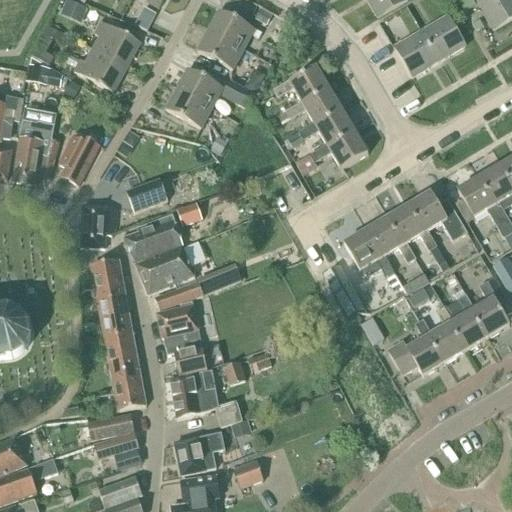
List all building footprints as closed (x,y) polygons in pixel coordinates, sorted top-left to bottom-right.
[(149,0),(147,5),(159,12),(165,0),(149,0)] [(407,0),(366,0),(378,20),(408,2),(407,0)] [(511,0),(489,0),(479,6),(494,32),(511,21),(511,0)] [(60,17),(81,27),(88,11),(67,2),(60,17)] [(268,14),(258,9),(252,22),(262,27),(268,14)] [(221,15),(210,35),(245,55),(253,39),(259,43),(262,37),(221,15)] [(151,26),(140,20),(135,28),(147,34),(151,26)] [(439,65),(465,49),(448,20),(422,35),(439,65)] [(101,26),(94,39),(99,41),(93,53),(128,72),(142,47),(101,26)] [(210,35),(198,56),(234,75),(245,55),(210,35)] [(439,65),(422,35),(396,51),(413,80),(439,65)] [(39,45),(32,59),(41,64),(49,50),(39,45)] [(114,97),(128,72),(93,53),(85,67),(80,65),(74,76),(114,97)] [(26,85),(60,92),(62,79),(50,72),(29,68),(26,85)] [(290,84),(273,94),(278,102),(293,93),(301,106),(329,90),(317,71),(291,86),(290,84)] [(189,73),(178,93),(213,113),(224,92),(189,73)] [(245,91),(256,96),(265,79),(253,73),(245,91)] [(70,87),(63,97),(74,103),(80,93),(82,91),(71,84),(70,87)] [(222,101),(247,114),(255,98),(231,85),(222,101)] [(301,106),(286,115),(277,120),(282,128),(306,114),(314,127),(341,111),(329,90),(301,106)] [(213,113),(178,93),(167,114),(202,133),(213,113)] [(0,99),(0,146),(1,142),(10,144),(14,124),(4,122),(7,105),(7,100),(0,99)] [(341,111),(314,127),(299,136),(301,139),(304,144),(319,135),(327,149),(354,132),(341,111)] [(21,142),(13,185),(36,190),(38,180),(50,183),(51,181),(55,165),(55,162),(58,151),(59,146),(52,145),(54,132),(55,128),(57,118),(55,118),(26,112),(21,142)] [(327,149),(311,158),(316,166),(331,157),(341,173),(369,157),(354,132),(327,149)] [(299,136),(287,143),(293,153),(305,146),(304,144),(301,139),(299,136)] [(73,141),(70,146),(59,168),(66,172),(62,180),(80,189),(95,158),(100,149),(78,139),(75,137),(73,141)] [(217,141),(211,151),(222,157),(228,147),(217,141)] [(0,152),(0,183),(7,185),(14,155),(0,152)] [(319,173),(311,159),(296,167),(304,181),(319,173)] [(511,162),(502,169),(511,186),(511,162)] [(496,208),(499,207),(503,214),(511,209),(511,186),(502,169),(480,181),(480,182),(496,208)] [(511,238),(511,229),(503,214),(499,207),(496,208),(480,182),(458,194),(464,204),(476,222),(487,215),(504,243),(506,242),(511,238)] [(161,185),(127,197),(135,218),(168,205),(161,185)] [(432,197),(410,209),(426,237),(429,235),(443,227),(454,245),(468,238),(448,204),(439,209),(432,197)] [(464,204),(456,208),(461,216),(467,227),(476,222),(464,204)] [(202,223),(196,208),(182,213),(184,218),(179,219),(183,230),(202,223)] [(429,235),(426,237),(410,209),(388,222),(404,249),(408,247),(421,239),(430,254),(438,249),(429,235)] [(82,252),(104,253),(105,239),(112,239),(116,232),(117,212),(83,211),(82,252)] [(125,241),(136,266),(174,250),(184,246),(172,219),(136,232),(138,236),(125,241)] [(367,235),(383,262),(386,260),(400,252),(409,267),(417,262),(408,247),(404,249),(388,222),(367,235)] [(383,262),(367,235),(367,234),(345,247),(365,282),(382,272),(387,280),(395,275),(386,260),(383,262)] [(183,249),(137,268),(149,299),(175,288),(177,293),(156,301),(161,316),(181,308),(182,308),(213,296),(227,290),(222,277),(208,282),(197,286),(195,279),(196,279),(192,270),(185,252),(183,249)] [(493,270),(510,298),(511,296),(511,268),(508,261),(493,270)] [(448,271),(441,262),(434,267),(440,277),(444,275),(443,274),(448,271)] [(119,265),(92,269),(95,288),(123,283),(119,265)] [(327,277),(323,279),(348,321),(353,318),(365,311),(348,282),(340,268),(339,269),(340,269),(327,277)] [(424,279),(403,291),(407,299),(429,286),(424,279)] [(494,281),(488,284),(498,300),(494,302),(498,308),(507,303),(494,281)] [(123,283),(95,288),(98,306),(126,301),(123,283)] [(472,315),(488,342),(510,329),(498,308),(494,302),(498,300),(488,284),(480,289),(489,305),(475,313),(472,315)] [(424,294),(408,303),(414,313),(429,304),(424,294)] [(458,302),(468,317),(453,325),(451,327),(467,355),(488,342),(472,315),(475,313),(466,297),(458,302)] [(126,301),(98,306),(102,324),(130,319),(126,301)] [(186,346),(184,337),(199,334),(193,305),(182,308),(181,308),(182,312),(157,317),(162,342),(164,342),(166,351),(186,346)] [(437,315),(446,330),(432,338),(430,340),(445,367),(467,355),(451,327),(453,325),(444,310),(441,305),(434,309),(437,315)] [(0,361),(12,361),(17,359),(21,357),(24,354),(27,350),(29,347),(30,344),(31,341),(31,335),(30,332),(30,329),(27,324),(25,322),(23,320),(20,318),(15,315),(12,315),(6,314),(2,314),(0,313),(0,361)] [(130,319),(102,324),(105,343),(133,337),(130,319)] [(424,323),(415,327),(424,343),(408,352),(404,345),(388,355),(402,379),(418,370),(423,380),(445,367),(430,340),(432,338),(424,323)] [(373,349),(385,343),(379,333),(368,339),(373,349)] [(133,337),(105,343),(108,360),(136,355),(133,337)] [(186,346),(166,351),(168,359),(176,358),(180,380),(208,374),(201,344),(201,343),(186,346)] [(136,355),(108,360),(115,396),(143,391),(140,373),(136,355)] [(268,358),(261,360),(265,372),(272,370),(268,358)] [(241,365),(224,371),(230,389),(247,384),(241,365)] [(243,425),(238,408),(237,404),(219,409),(216,396),(216,393),(204,395),(201,377),(171,383),(174,401),(177,421),(208,415),(216,413),(216,416),(221,431),(230,428),(231,429),(243,425)] [(143,391),(115,396),(118,415),(146,410),(143,391)] [(80,420),(79,411),(67,413),(60,422),(80,420)] [(132,418),(89,427),(92,443),(98,442),(99,446),(135,435),(132,418)] [(248,424),(244,425),(243,425),(231,429),(234,442),(252,437),(251,433),(248,424)] [(99,446),(94,448),(99,464),(114,459),(137,452),(140,451),(135,435),(99,446)] [(222,441),(221,437),(209,440),(175,447),(182,480),(216,473),(212,457),(225,454),(222,441)] [(0,480),(27,469),(14,441),(0,446),(0,480)] [(58,477),(53,464),(49,465),(41,468),(0,483),(0,510),(37,497),(33,486),(58,477)] [(256,465),(233,473),(240,493),(263,485),(256,465)] [(106,511),(109,511),(138,501),(143,499),(136,481),(100,494),(106,511)] [(214,502),(219,502),(217,481),(182,486),(185,511),(172,511),(215,511),(215,504),(214,505),(214,502)] [(72,491),(60,496),(63,503),(74,498),(72,491)] [(141,511),(138,501),(109,511),(141,511)]
